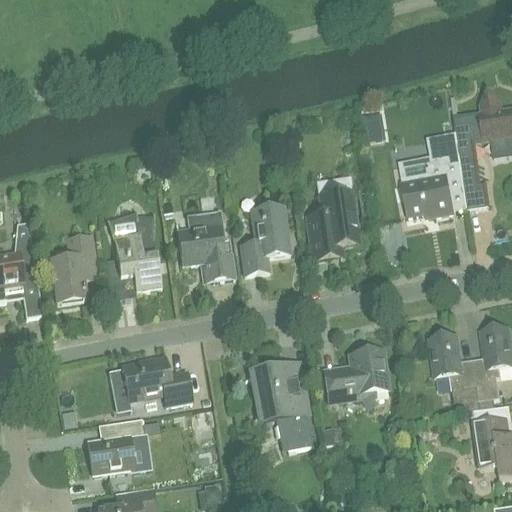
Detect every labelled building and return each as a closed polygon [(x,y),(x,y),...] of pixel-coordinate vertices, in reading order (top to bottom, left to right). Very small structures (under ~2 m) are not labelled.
[(455,149),(462,181),(467,214),(489,211),(485,186),(480,187),(474,146),(511,140),(511,112),(502,114),(502,112),(502,110),(501,108),(500,106),(499,105),(497,104),(496,103),(494,102),(492,101),(490,101),(488,101),(486,102),(484,102),(483,103),(481,105),(480,106),(479,108),(478,109),(478,111),(477,113),(478,115),(478,117),(476,117),(477,125),(452,128),(454,141),(455,149)] [(445,183),(462,181),(455,149),(454,141),(428,145),(431,163),(399,169),(402,188),(400,188),(406,222),(434,217),(435,221),(452,218),(445,183)] [(340,250),(358,247),(350,195),(318,200),(320,217),(305,220),(312,264),(342,260),(340,250)] [(165,223),(173,222),(171,208),(163,209),(165,223)] [(266,262),(289,259),(282,211),(249,216),(254,250),(239,252),(243,280),(268,277),(266,262)] [(107,226),(114,247),(116,264),(104,265),(107,286),(133,282),(135,297),(161,293),(154,246),(155,220),(137,221),(137,217),(107,226)] [(234,283),(229,246),(228,246),(226,247),(224,247),(221,220),(191,225),(192,234),(189,234),(178,236),(177,236),(182,270),(201,268),(203,287),(234,283)] [(41,321),(28,228),(16,230),(14,247),(16,258),(0,259),(0,306),(5,305),(3,294),(12,293),(12,289),(20,288),(25,323),(41,321)] [(79,267),(93,265),(90,241),(65,245),(68,264),(49,266),(56,309),(85,305),(79,267)] [(125,306),(127,328),(145,327),(143,304),(125,306)] [(484,362),(472,364),(479,412),(494,409),(493,403),(499,402),(496,381),(499,381),(498,372),(511,369),(511,364),(507,331),(480,335),(484,362)] [(479,412),(472,364),(460,365),(456,339),(428,343),(434,381),(449,378),(453,400),(456,399),(459,415),(479,412)] [(373,395),(387,393),(381,354),(349,359),(351,371),(323,376),(328,406),(369,400),(373,395)] [(164,361),(149,364),(150,369),(108,377),(109,385),(111,385),(113,397),(125,395),(130,416),(131,416),(129,404),(162,398),(165,411),(191,406),(186,376),(168,379),(164,361)] [(282,456),(312,450),(298,372),(285,375),(284,371),(260,376),(260,380),(252,381),(260,426),(275,423),(282,456)] [(499,486),(511,483),(511,437),(508,438),(505,422),(485,425),(483,414),(503,411),(503,410),(469,416),(478,474),(497,471),(499,486)] [(62,432),(75,430),(73,417),(60,419),(62,432)] [(140,425),(103,430),(105,444),(87,446),(92,478),(132,473),(130,456),(142,454),(140,441),(142,440),(141,430),(140,425)] [(157,427),(141,430),(142,440),(142,441),(146,440),(159,438),(157,427)] [(152,511),(150,493),(119,498),(121,511),(115,511),(152,511)]
